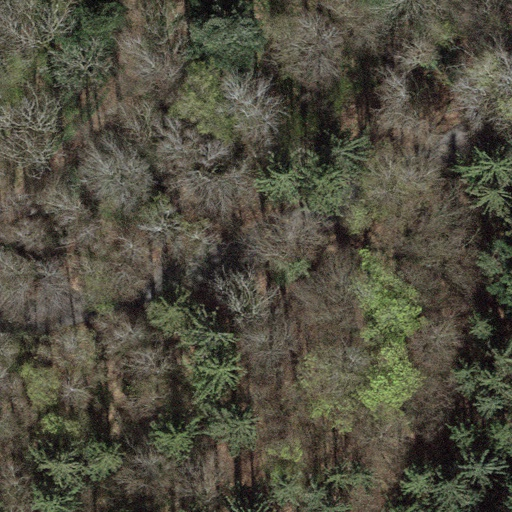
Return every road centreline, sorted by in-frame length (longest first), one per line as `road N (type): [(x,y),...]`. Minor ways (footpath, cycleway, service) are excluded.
road 1 (unclassified): [(511,64),(317,180),(0,329)]
road 2 (track): [(0,263),(215,0)]
